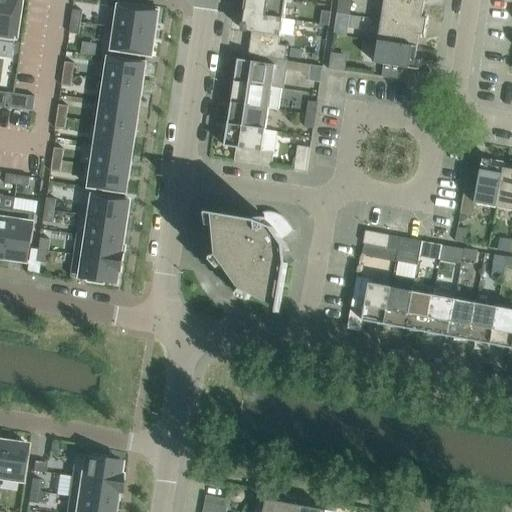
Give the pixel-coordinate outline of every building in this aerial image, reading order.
[(0,0),(0,55),(12,57),(14,44),(18,21),(21,21),(23,5),(20,5),(20,0),(0,0)] [(247,0),(247,4),(246,11),(284,17),(286,0),(247,0)] [(350,0),(339,0),(337,14),(350,16),(353,0),(350,0)] [(423,18),(425,5),(389,0),(384,0),(382,21),(426,27),(427,18),(423,18)] [(119,6),(115,29),(155,35),(159,12),(143,10),(144,7),(127,4),(127,7),(119,6)] [(73,10),(71,22),(81,24),(83,12),(73,10)] [(279,46),(284,17),(246,11),(243,31),(254,33),(252,42),(257,43),(255,57),(285,61),(287,47),(279,46)] [(329,27),(331,13),(322,12),(320,25),(329,27)] [(350,16),(337,14),(334,35),(347,37),(350,16)] [(382,21),(378,42),(418,48),(420,35),(425,36),(426,27),(382,21)] [(71,22),(69,34),(79,35),(81,24),(71,22)] [(115,29),(112,51),(152,57),(155,35),(115,29)] [(416,61),(418,48),(378,42),(375,64),(384,65),(382,77),(406,81),(408,69),(419,71),(421,61),(416,61)] [(288,62),(285,61),(255,57),(254,62),(238,60),(237,67),(236,67),(236,77),(235,82),(272,88),(282,89),(284,89),(288,62)] [(109,58),(105,80),(143,86),(146,63),(109,58)] [(65,62),(63,74),(73,76),(75,64),(65,62)] [(312,79),(321,81),(323,68),(314,66),(312,79)] [(63,74),(62,86),(71,87),(73,76),(63,74)] [(105,80),(102,102),(139,107),(143,86),(105,80)] [(282,89),(272,88),(235,82),(234,88),(232,88),(232,98),(232,103),(269,109),(279,111),(282,89)] [(102,102),(99,123),(136,129),(139,107),(102,102)] [(307,115),(316,116),(318,103),(309,102),(307,115)] [(266,130),(269,109),(232,103),(231,109),(229,109),(229,119),(228,125),(266,130)] [(59,105),(57,117),(67,118),(69,106),(59,105)] [(305,128),(314,129),(316,116),(307,115),(305,128)] [(57,117),(55,129),(65,130),(67,118),(57,117)] [(99,123),(96,145),(133,150),(136,129),(99,123)] [(263,152),(266,130),(228,125),(225,147),(237,149),(235,162),(272,167),(272,166),(274,154),(263,152)] [(96,145),(92,166),(130,171),(133,150),(96,145)] [(298,146),(294,169),(294,171),(307,173),(311,148),(298,146)] [(54,148),(53,160),(62,161),(64,149),(54,148)] [(53,160),(51,172),(61,173),(62,161),(53,160)] [(476,204),(497,208),(504,169),(491,166),(492,162),(483,160),(481,172),(469,169),(461,214),(474,217),(476,204)] [(92,166),(89,188),(126,194),(130,171),(92,166)] [(511,170),(504,169),(497,208),(511,210),(511,170)] [(6,174),(5,184),(17,186),(18,176),(6,174)] [(18,176),(17,186),(28,188),(30,178),(18,176)] [(93,195),(90,217),(127,222),(130,201),(93,195)] [(456,201),(440,197),(433,225),(449,229),(456,201)] [(47,198),(45,210),(55,211),(57,199),(47,198)] [(0,208),(0,258),(6,259),(11,220),(13,210),(0,208)] [(11,220),(6,259),(28,263),(34,223),(35,214),(13,210),(11,220)] [(45,210),(43,222),(53,223),(55,211),(45,210)] [(265,218),(256,219),(256,221),(208,212),(208,214),(214,215),(218,256),(242,289),(269,302),(279,306),(278,313),(280,313),(284,290),(285,284),(287,268),(288,264),(287,264),(281,255),(288,250),(289,252),(290,251),(290,250),(282,240),(293,232),(294,233),(295,232),(287,221),(285,219),(283,217),(281,216),(279,215),(276,214),(273,213),(270,213),(268,213),(264,213),(264,214),(265,214),(265,216),(265,218)] [(80,215),(77,235),(124,242),(127,222),(90,217),(80,215)] [(458,228),(455,242),(465,244),(467,230),(458,228)] [(399,251),(401,238),(366,231),(364,244),(399,251)] [(77,235),(74,256),(123,263),(125,252),(123,252),(124,242),(77,235)] [(41,238),(39,250),(49,252),(51,240),(41,238)] [(422,242),(401,238),(399,251),(397,261),(418,265),(421,250),(422,242)] [(511,242),(500,240),(498,250),(510,252),(511,242)] [(435,244),(422,242),(421,250),(434,253),(435,244)] [(450,256),(463,258),(465,250),(452,247),(450,256)] [(39,250),(37,262),(47,264),(49,252),(39,250)] [(478,252),(465,250),(463,258),(476,261),(478,252)] [(492,265),(505,267),(507,258),(494,255),(492,265)] [(74,256),(71,277),(88,279),(88,282),(104,285),(105,282),(118,284),(119,272),(122,272),(123,263),(74,256)] [(363,321),(385,325),(392,288),(372,284),(373,280),(357,277),(352,306),(365,308),(363,321)] [(413,292),(406,329),(412,330),(412,332),(422,332),(427,333),(434,296),(436,290),(414,286),(413,292)] [(413,292),(392,288),(385,325),(391,326),(391,328),(400,328),(406,329),(413,292)] [(443,336),(448,337),(455,300),(434,296),(427,333),(433,334),(433,336),(443,336)] [(476,304),(455,300),(448,337),(454,338),(454,340),(464,340),(470,341),(476,304)] [(498,308),(476,304),(470,341),(475,342),(475,349),(487,350),(490,350),(491,345),(498,308)] [(507,348),(511,348),(511,310),(498,308),(491,345),(497,346),(497,348),(507,348)] [(5,441),(0,473),(0,479),(22,482),(27,445),(5,441)] [(92,458),(74,455),(71,477),(120,484),(122,474),(119,474),(121,462),(108,460),(108,457),(92,454),(92,458)] [(33,471),(45,472),(46,463),(34,461),(33,471)] [(71,477),(68,497),(115,504),(116,494),(119,494),(120,484),(71,477)] [(32,479),(30,491),(40,492),(42,480),(32,479)] [(235,491),(232,495),(233,500),(236,503),(241,503),(245,499),(244,494),(240,490),(235,491)] [(38,504),(40,492),(30,491),(28,503),(38,504)] [(113,511),(115,504),(68,497),(65,511),(113,511)] [(267,500),(264,511),(295,511),(297,505),(267,500)]
